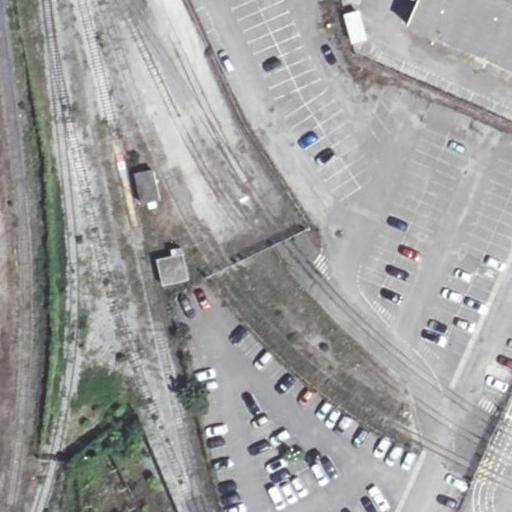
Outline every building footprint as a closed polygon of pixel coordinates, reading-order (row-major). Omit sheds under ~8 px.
[(511,0),(424,0),(412,28),(511,71),(511,0)] [(344,13),(352,43),(367,40),(359,9),(344,13)] [(154,173),(138,177),(145,207),(161,202),(154,173)] [(176,259),(162,263),(168,289),(193,281),(185,251),(175,254),(176,259)] [(111,453),(102,458),(128,511),(138,511),(141,511),(111,453)] [(79,471),(83,511),(94,511),(90,470),(79,471)]
